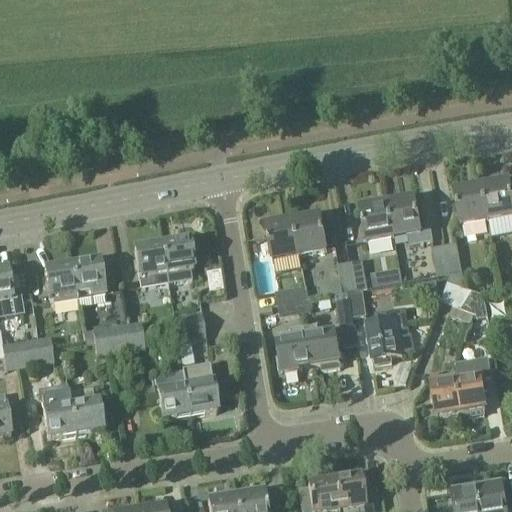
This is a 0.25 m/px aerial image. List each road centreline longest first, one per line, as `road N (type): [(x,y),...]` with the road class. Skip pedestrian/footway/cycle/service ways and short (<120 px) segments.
road 1 (secondary): [(511,125),(221,180)]
road 2 (residential): [(267,450),(221,180)]
road 3 (residential): [(0,494),(267,450)]
road 4 (secondary): [(221,180),(0,220)]
road 5 (residential): [(267,450),(371,431),(394,443),(406,467)]
